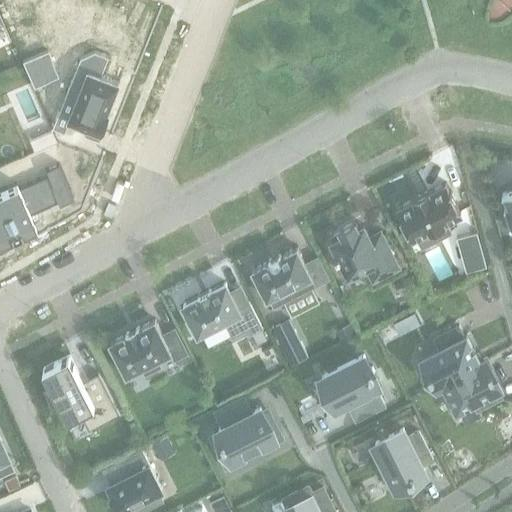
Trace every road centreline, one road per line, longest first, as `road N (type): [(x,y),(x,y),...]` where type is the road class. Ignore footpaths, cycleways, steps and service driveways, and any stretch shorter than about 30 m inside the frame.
road 1 (residential): [(511,77),(438,61),(126,238)]
road 2 (unknown): [(53,0),(69,165),(126,138),(168,135)]
road 3 (residential): [(126,238),(214,21)]
road 4 (residential): [(66,511),(0,366)]
road 5 (residential): [(126,238),(0,309)]
